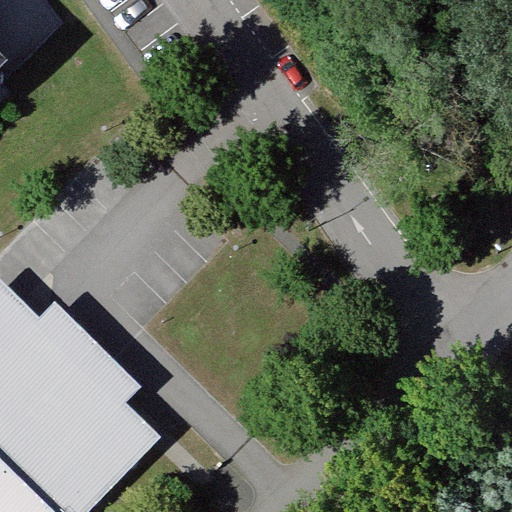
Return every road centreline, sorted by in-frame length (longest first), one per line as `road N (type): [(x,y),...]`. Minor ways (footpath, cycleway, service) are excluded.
road 1 (residential): [(455,353),(198,0)]
road 2 (residential): [(293,511),(455,353)]
